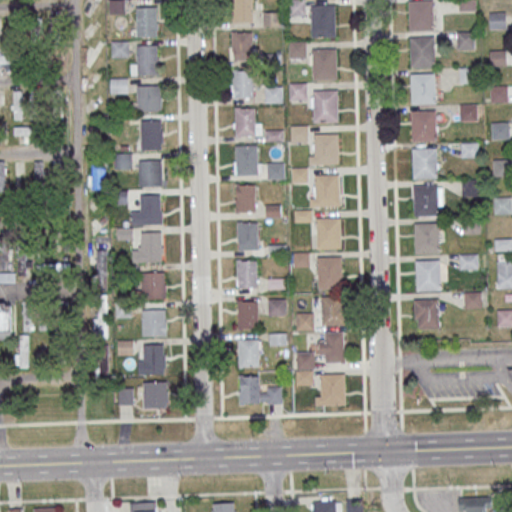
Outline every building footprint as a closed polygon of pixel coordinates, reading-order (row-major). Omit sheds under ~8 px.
[(125,0),(108,0),(109,14),(126,14),(125,0)] [(252,0),(253,21),(233,21),(233,0),(252,0)] [(289,0),(305,0),(305,13),(289,14),(289,0)] [(432,0),(433,29),(410,30),(409,0),(432,0)] [(458,0),(459,10),(476,9),(476,0),(458,0)] [(156,6),(157,34),(137,35),(137,7),(156,6)] [(335,6),(335,36),(312,36),(311,6),(335,6)] [(489,12),(505,11),(506,26),(490,27),(489,12)] [(280,12),(263,12),(263,24),(280,24),(280,12)] [(30,22),(15,27),(20,40),(34,35),(30,22)] [(252,31),(253,59),(233,59),(232,31),(252,31)] [(456,31),(457,47),(474,47),(474,31),(456,31)] [(433,37),(434,67),(411,67),(410,37),(433,37)] [(105,41),(96,39),(94,47),(88,46),(84,65),(99,68),(105,41)] [(111,40),(129,40),(130,57),(111,57),(111,40)] [(289,42),(305,41),(306,57),(290,57),(289,42)] [(157,44),(158,74),(137,74),(137,45),(157,44)] [(335,49),(336,79),(313,79),(312,49),(335,49)] [(490,50),(506,50),(506,65),(490,65),(490,50)] [(0,54),(0,66),(0,67),(0,71),(17,71),(17,54),(0,54)] [(460,68),(476,67),(476,82),(460,83),(460,68)] [(253,98),(253,70),(233,70),(233,98),(253,98)] [(90,84),(90,108),(102,108),(102,71),(93,71),(93,84),(90,84)] [(434,73),(435,103),(412,104),(411,74),(434,73)] [(126,78),(111,78),(111,94),(126,94),(126,78)] [(289,82),(308,82),(308,99),(289,99),(289,82)] [(161,85),(138,85),(138,111),(161,111),(161,85)] [(265,86),(283,86),(283,103),(265,103),(265,86)] [(491,87),(507,86),(507,101),(491,102),(491,87)] [(69,99),(66,89),(55,92),(58,102),(69,99)] [(336,90),(337,120),(314,121),(313,91),(336,90)] [(22,91),(13,91),(13,119),(22,119),(22,91)] [(41,94),(32,94),(32,119),(41,119),(41,94)] [(460,105),(476,104),(476,120),(460,120),(460,105)] [(255,107),(256,135),(236,135),(236,107),(255,107)] [(53,115),(60,122),(65,118),(59,110),(53,115)] [(435,110),(436,141),(412,141),(412,111),(435,110)] [(142,120),(142,149),(162,149),(162,120),(142,120)] [(92,141),(102,140),(100,122),(90,124),(92,141)] [(492,122),(509,122),(509,138),(492,138),(492,122)] [(290,125),(308,124),(308,141),(290,142),(290,125)] [(36,127),(14,126),(14,135),(36,135),(36,127)] [(337,133),(338,163),(309,164),(309,155),(315,155),(315,134),(337,133)] [(461,142),(477,142),(477,157),(461,157),(461,142)] [(256,145),(256,173),(237,174),(236,146),(256,145)] [(436,147),(437,177),(413,178),(413,148),(436,147)] [(100,148),(90,148),(90,188),(100,188),(100,148)] [(162,186),(162,159),(140,159),(140,186),(162,186)] [(493,159),(511,159),(511,175),(494,176),(493,159)] [(46,161),(35,161),(35,192),(46,192),(46,161)] [(266,162),(284,161),(284,178),(266,179),(266,162)] [(292,167),(308,167),(308,182),(292,183),(292,167)] [(338,175),(339,205),(310,206),(310,197),(316,197),(315,175),(338,175)] [(462,180),(478,180),(479,195),(463,195),(462,180)] [(256,183),(256,211),(237,212),(236,184),(256,183)] [(437,185),(438,215),(415,216),(414,186),(437,185)] [(160,194),(160,222),(141,222),(140,194),(160,194)] [(495,197),(511,197),(511,212),(496,213),(495,197)] [(104,204),(88,204),(88,233),(104,233),(104,204)] [(339,217),(340,248),(317,248),(316,218),(339,217)] [(463,218),(479,217),(479,233),(463,233),(463,218)] [(258,222),(259,250),(239,250),(239,222),(258,222)] [(438,222),(439,252),(415,253),(415,223),(438,222)] [(118,239),(131,238),(131,229),(118,229),(118,239)] [(161,232),(161,260),(142,261),(141,233),(161,232)] [(494,238),(511,238),(511,250),(495,251),(494,238)] [(0,282),(13,282),(13,245),(0,245),(0,282)] [(18,274),(28,274),(28,247),(18,247),(18,274)] [(109,286),(109,250),(96,250),(96,286),(109,286)] [(310,252),(294,252),(294,266),(310,266),(310,252)] [(459,254),(478,253),(478,269),(460,269),(459,254)] [(341,257),(342,287),(318,288),(317,258),(341,257)] [(439,259),(440,290),(417,290),(416,260),(439,259)] [(257,260),(258,288),(238,288),(237,260),(257,260)] [(497,260),(511,260),(511,287),(498,287),(497,260)] [(165,272),(166,298),(142,298),(142,272),(165,272)] [(464,292),(482,291),(482,307),(464,307),(464,292)] [(323,324),(346,324),(346,297),(323,297),(323,324)] [(286,298),(269,298),(269,315),(286,315),(286,298)] [(438,327),(438,298),(414,298),(414,327),(438,327)] [(257,300),(258,328),(238,328),(238,300),(257,300)] [(23,330),(32,330),(31,301),(22,301),(23,330)] [(0,339),(13,340),(13,303),(0,302),(0,339)] [(166,309),(166,335),(143,336),(142,309),(166,309)] [(497,309),(511,309),(511,325),(498,326),(497,309)] [(298,329),(313,329),(313,313),(298,313),(298,329)] [(95,314),(95,345),(109,345),(109,314),(95,314)] [(345,332),(321,332),(321,355),(324,355),(324,363),(345,363),(345,332)] [(29,367),(29,334),(19,334),(19,367),(29,367)] [(271,345),(286,344),(286,334),(270,334),(271,345)] [(258,338),(259,366),(239,367),(238,339),(258,338)] [(163,344),(164,372),(144,373),(144,345),(163,344)] [(313,384),(313,352),(296,352),(296,384),(313,384)] [(345,374),(345,404),(316,405),(316,396),(321,396),(321,374),(345,374)] [(259,375),(260,403),(240,404),(240,376),(259,375)] [(166,381),(167,407),(144,408),(143,381),(166,381)] [(132,388),(120,388),(120,403),(132,403),(132,388)] [(458,511),(492,511),(493,496),(458,496),(458,511)] [(360,511),(361,499),(346,499),(346,511),(360,511)] [(335,500),(335,511),(314,511),(314,501),(335,500)] [(130,511),(157,511),(157,502),(131,502),(130,511)] [(234,503),(234,511),(212,511),(212,504),(234,503)]
